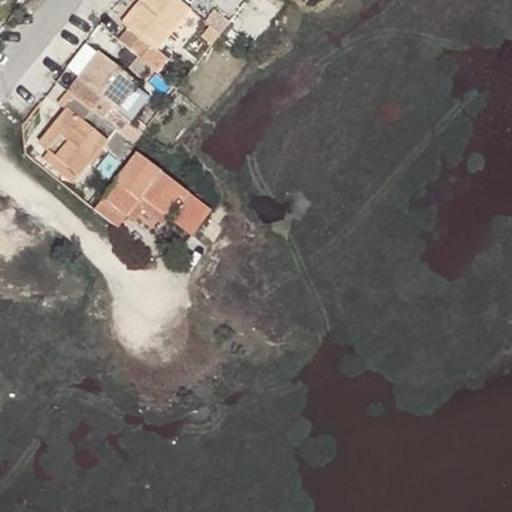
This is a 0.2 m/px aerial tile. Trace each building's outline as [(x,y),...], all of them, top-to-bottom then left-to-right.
[(127,34),(117,47),(139,64),(148,51),(153,56),(187,13),(171,0),(140,0),(137,4),(141,8),(123,30),(127,34)] [(118,27),(123,30),(141,8),(137,4),(118,27)] [(209,50),(217,38),(207,30),(197,40),(209,50)] [(113,112),(135,86),(98,56),(77,82),(109,107),(113,112)] [(77,82),(68,94),(99,120),(109,107),(77,82)] [(77,174),(112,130),(99,120),(68,94),(57,107),(66,112),(40,145),(51,155),(77,174)] [(77,174),(51,155),(45,161),(71,182),(77,174)] [(168,219),(190,237),(210,212),(136,156),(93,211),(116,228),(126,215),(139,197),(168,219)] [(162,226),(168,219),(139,197),(126,215),(133,221),(142,210),(162,226)]
